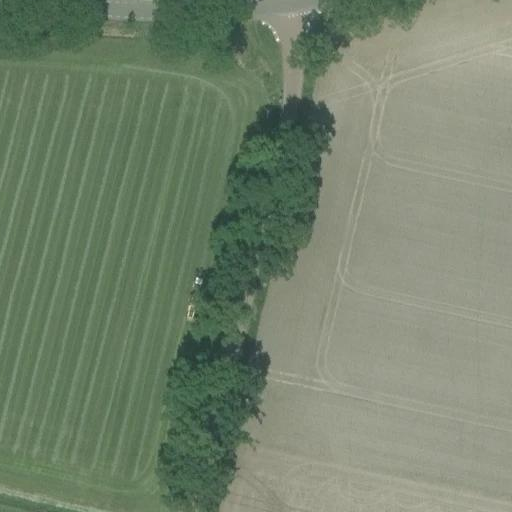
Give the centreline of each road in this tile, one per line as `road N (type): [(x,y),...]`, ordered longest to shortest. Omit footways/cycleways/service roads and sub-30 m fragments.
road 1 (residential): [(194,511),(294,87),(287,7)]
road 2 (unclassified): [(0,2),(182,16),(287,7)]
